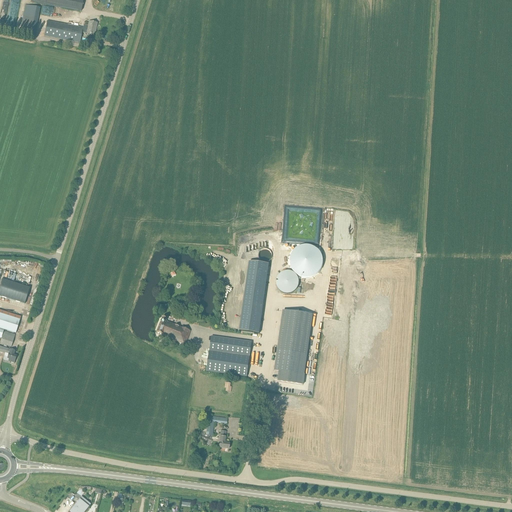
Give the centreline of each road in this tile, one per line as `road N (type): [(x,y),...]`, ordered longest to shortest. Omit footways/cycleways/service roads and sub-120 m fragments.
road 1 (unclassified): [(511,507),(301,480),(268,483),(59,451),(6,434)]
road 2 (primary): [(388,511),(65,469)]
road 3 (tertiary): [(57,259),(137,0)]
road 4 (unknown): [(243,479),(276,243)]
road 5 (tertiary): [(6,434),(57,259)]
